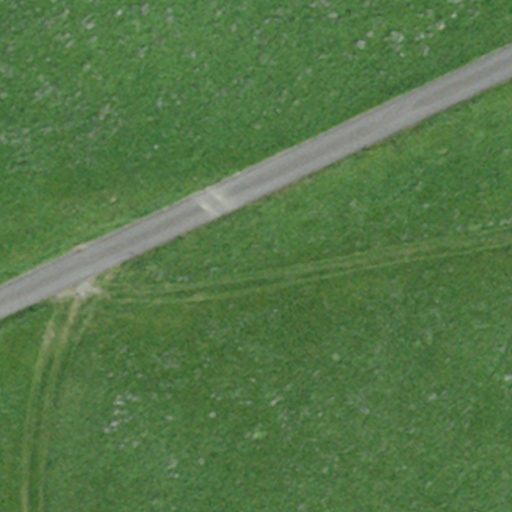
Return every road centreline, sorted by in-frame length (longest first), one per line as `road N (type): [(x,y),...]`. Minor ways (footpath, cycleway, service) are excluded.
road 1 (unclassified): [(511,60),(0,306)]
road 2 (track): [(70,274),(36,392),(32,511)]
